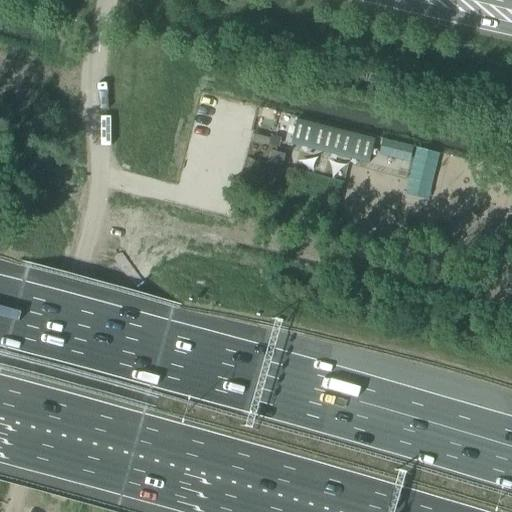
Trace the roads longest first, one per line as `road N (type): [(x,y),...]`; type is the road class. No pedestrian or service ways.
road 1 (unclassified): [(13,511),(101,187),(91,67),(108,0)]
road 2 (motorway): [(419,428),(0,312)]
road 3 (motorway): [(0,420),(325,511)]
